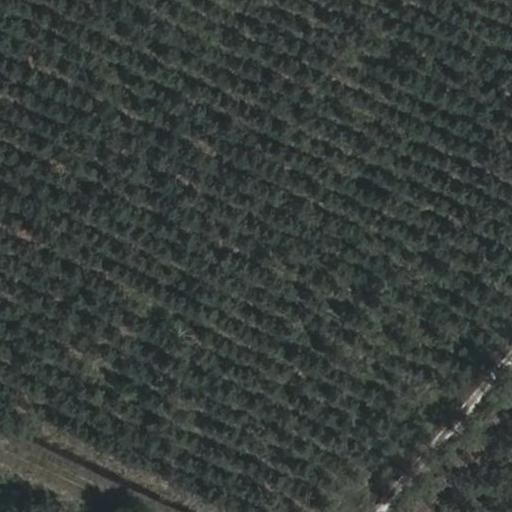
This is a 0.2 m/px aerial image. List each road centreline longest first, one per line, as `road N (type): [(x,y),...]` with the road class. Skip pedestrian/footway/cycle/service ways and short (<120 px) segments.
road 1 (track): [(511,361),(381,511)]
road 2 (track): [(147,511),(0,444)]
